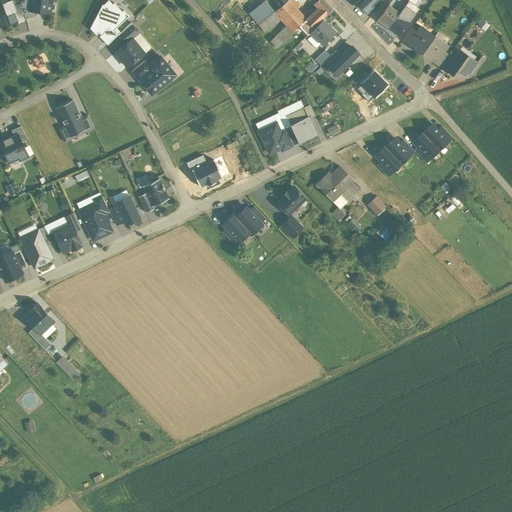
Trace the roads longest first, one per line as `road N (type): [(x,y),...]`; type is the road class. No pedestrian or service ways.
road 1 (track): [(511,299),(126,481),(33,511)]
road 2 (residential): [(192,213),(430,101)]
road 3 (residential): [(0,303),(192,213)]
road 4 (track): [(511,73),(430,101),(511,194)]
road 5 (residential): [(192,213),(154,138),(99,64)]
road 6 (unclassified): [(430,101),(334,0)]
road 7 (track): [(0,424),(88,511)]
